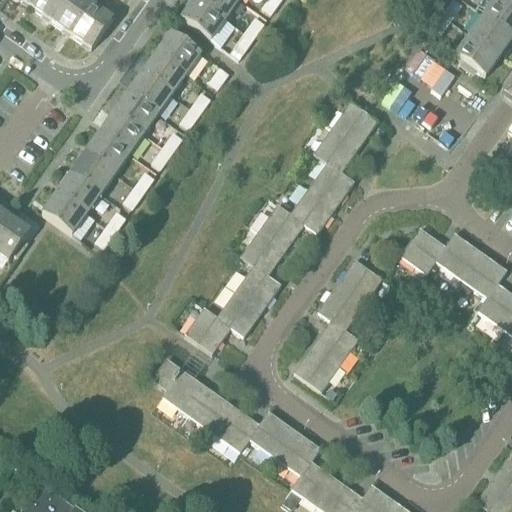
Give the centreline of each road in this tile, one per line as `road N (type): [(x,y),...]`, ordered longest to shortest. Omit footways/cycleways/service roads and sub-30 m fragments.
road 1 (residential): [(443,201),(387,202),(356,220),(268,344),(262,373),(276,395),(410,490),(440,497),(464,482),(511,417)]
road 2 (residential): [(0,37),(55,77),(89,83),(153,0)]
road 3 (residential): [(443,201),(511,102)]
